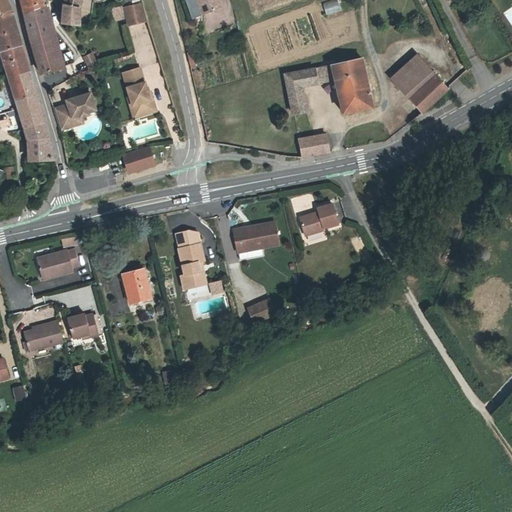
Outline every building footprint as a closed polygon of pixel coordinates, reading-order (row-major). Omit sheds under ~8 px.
[(0,0),(0,15),(3,14),(13,12),(13,11),(7,0),(0,0)] [(21,0),(29,32),(41,74),(62,69),(44,4),(48,3),(47,0),(43,0),(42,0),(21,0)] [(65,0),(64,5),(62,23),(81,25),(80,9),(81,0),(65,0)] [(196,0),(198,4),(202,15),(223,7),(220,0),(196,0)] [(326,16),(341,10),(337,0),(329,0),(321,3),(326,16)] [(123,7),(127,25),(148,20),(143,2),(123,7)] [(191,19),(202,15),(198,4),(187,8),(191,19)] [(3,14),(0,15),(0,47),(1,52),(14,48),(23,46),(13,12),(3,14)] [(30,70),(23,46),(14,48),(1,52),(6,68),(9,77),(30,71),(30,70)] [(97,63),(92,54),(85,57),(90,67),(97,63)] [(332,65),(335,78),(366,74),(363,59),(332,65)] [(395,83),(410,100),(437,76),(422,59),(395,83)] [(325,66),(327,80),(335,78),(332,65),(325,66)] [(302,86),(327,80),(325,66),(285,74),(294,114),(308,111),(302,86)] [(157,111),(153,99),(151,99),(149,92),(145,82),(145,83),(140,68),(123,73),(130,97),(133,105),(135,105),(139,116),(157,111)] [(37,94),(30,71),(9,77),(16,100),(37,94)] [(373,108),(366,74),(335,78),(344,113),(373,108)] [(410,100),(422,113),(449,89),(437,76),(410,100)] [(91,93),(83,96),(75,98),(67,100),(68,105),(55,109),(62,130),(76,126),(74,120),(82,117),(89,115),(89,112),(96,110),(91,93)] [(42,109),(37,94),(16,100),(19,108),(25,129),(46,124),(42,109)] [(134,118),(139,116),(135,105),(133,105),(130,97),(128,98),(134,118)] [(84,123),(82,117),(74,120),(76,126),(84,123)] [(46,124),(25,129),(28,140),(49,138),(46,124)] [(327,134),(313,136),(316,155),(330,152),(327,134)] [(313,136),(299,139),(303,157),(316,155),(313,136)] [(54,157),(49,138),(28,140),(29,159),(39,158),(39,164),(54,163),(54,158),(54,157)] [(155,164),(150,148),(128,154),(124,156),(129,172),(155,164)] [(108,162),(99,165),(101,171),(109,168),(108,162)] [(15,179),(14,167),(6,168),(7,180),(15,179)] [(16,207),(15,195),(8,196),(9,208),(16,207)] [(300,217),(306,236),(325,230),(324,228),(339,224),(333,204),(318,208),(319,212),(300,217)] [(237,252),(247,251),(246,247),(261,244),(262,248),(280,244),(276,222),(233,230),(237,252)] [(206,284),(203,270),(200,271),(198,262),(201,262),(204,261),(198,232),(189,230),(177,233),(180,248),(179,248),(185,275),(181,276),(184,289),(206,284)] [(64,239),(66,246),(78,244),(76,237),(64,239)] [(37,259),(42,276),(53,273),(54,277),(74,271),(72,267),(80,265),(75,249),(68,251),(68,250),(37,259)] [(127,289),(131,303),(151,298),(144,269),(124,274),(128,288),(127,289)] [(221,281),(215,282),(217,293),(218,294),(224,292),(221,281)] [(217,293),(215,282),(209,284),(211,294),(217,293)] [(270,300),(263,303),(269,316),(276,313),(270,300)] [(269,316),(263,303),(248,309),(254,323),(269,316)] [(99,335),(99,334),(94,316),(94,314),(86,316),(86,314),(68,319),(73,338),(82,336),(90,334),(91,337),(99,335)] [(29,351),(64,342),(59,321),(35,327),(36,329),(24,333),(29,351)] [(0,359),(0,380),(9,378),(4,358),(0,359)] [(165,374),(166,381),(177,379),(176,372),(165,374)] [(179,385),(177,379),(166,381),(167,387),(179,385)] [(26,398),(23,386),(14,389),(17,401),(26,398)]
